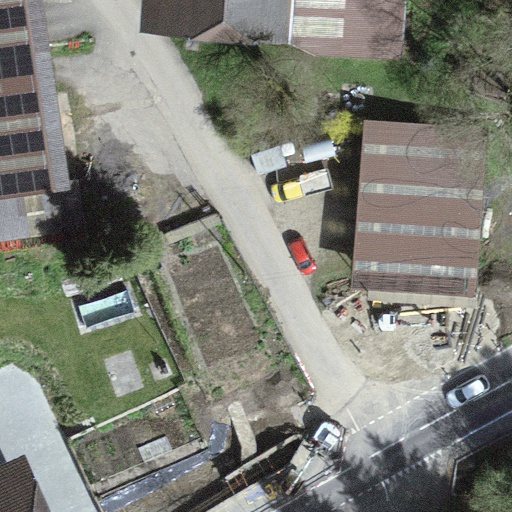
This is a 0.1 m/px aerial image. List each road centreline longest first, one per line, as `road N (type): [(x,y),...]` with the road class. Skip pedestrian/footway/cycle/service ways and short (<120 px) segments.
road 1 (unclassified): [(372,456),(293,300),(111,0)]
road 2 (secondary): [(511,379),(372,456)]
